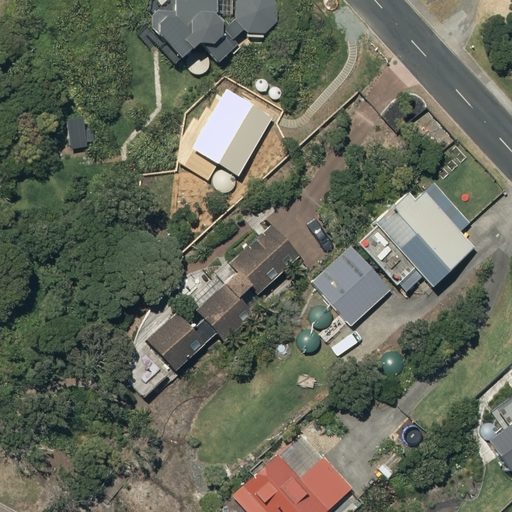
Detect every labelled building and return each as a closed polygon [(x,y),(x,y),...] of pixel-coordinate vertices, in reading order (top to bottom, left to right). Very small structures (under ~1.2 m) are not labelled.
[(278,24),(279,7),(272,0),(243,0),(239,4),(234,4),(233,0),(178,0),(178,14),(163,14),(157,20),(156,31),(187,65),(200,53),(202,55),(208,49),(223,64),(242,47),(238,43),(249,33),(251,34),(266,35),(278,24)] [(87,131),(86,120),(65,122),(67,149),(98,146),(96,130),(87,131)] [(415,197),(381,228),(439,291),(480,253),(463,234),(473,225),(439,187),(420,204),(415,197)] [(237,277),(201,314),(230,343),(256,316),(245,305),(257,293),(263,299),(305,257),(272,225),(229,269),(237,277)] [(313,283),(354,329),(395,293),(354,246),(313,283)] [(183,316),(152,343),(180,375),(212,348),(183,316)] [(511,424),(486,442),(508,474),(511,471),(511,424)] [(237,501),(247,511),(329,511),(354,490),(306,437),(237,501)] [(393,446),(375,464),(390,480),(409,462),(393,446)]
